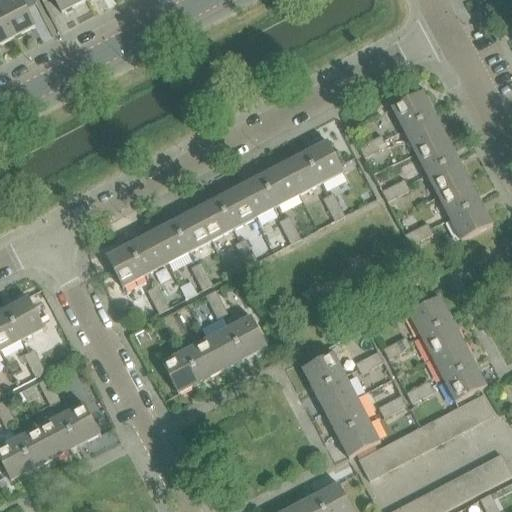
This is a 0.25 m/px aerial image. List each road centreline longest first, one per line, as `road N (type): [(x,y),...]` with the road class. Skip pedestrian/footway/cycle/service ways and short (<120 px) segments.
road 1 (residential): [(49,239),(445,27)]
road 2 (residential): [(191,511),(49,239)]
road 3 (tertiary): [(0,108),(202,0)]
road 4 (residential): [(511,153),(445,27)]
